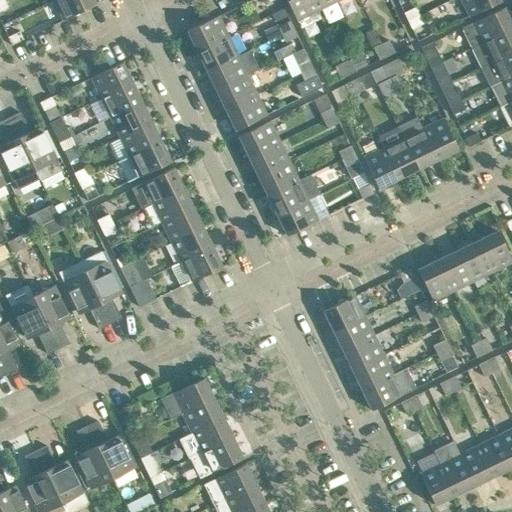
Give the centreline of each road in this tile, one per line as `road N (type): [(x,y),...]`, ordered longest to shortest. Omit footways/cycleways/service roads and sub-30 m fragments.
road 1 (residential): [(275,297),(138,15)]
road 2 (residential): [(0,431),(275,297)]
road 3 (residential): [(275,297),(511,182)]
road 4 (residential): [(379,511),(275,297)]
road 5 (residential): [(0,86),(138,15)]
